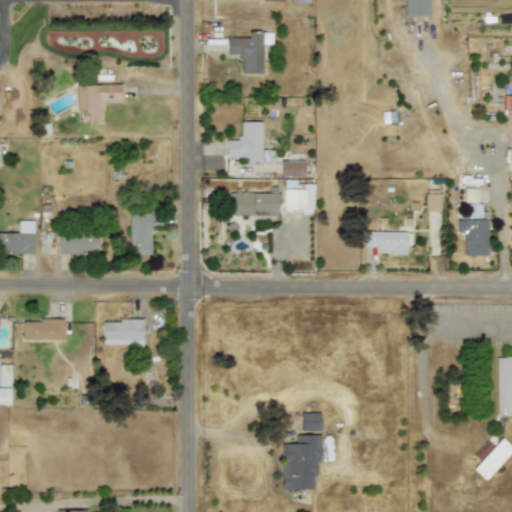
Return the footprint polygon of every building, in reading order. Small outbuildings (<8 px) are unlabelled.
[(403,0),(403,15),(428,16),(428,0),(403,0)] [(239,73),(263,73),(263,43),(270,43),(270,31),(247,31),(247,37),(225,37),(225,54),(239,54),(239,73)] [(75,85),(75,111),(79,111),(79,122),(101,121),(101,100),(119,99),(119,84),(75,85)] [(245,157),(245,164),(259,164),(260,121),(239,121),(238,140),(224,139),(224,156),(245,157)] [(278,175),(303,176),(303,161),(279,160),(278,175)] [(282,209),(311,209),(312,184),(297,184),(297,179),(283,179),(282,209)] [(462,202),(476,203),(476,188),(463,188),(462,202)] [(228,191),(227,215),(277,216),(277,192),(228,191)] [(439,211),(439,194),(424,194),(423,211),(439,211)] [(484,224),(479,224),(479,203),(464,203),(464,214),(462,214),(462,219),(472,219),(472,231),(464,231),(464,253),(484,253),(484,224)] [(150,213),(128,213),(127,254),(149,254),(150,213)] [(0,233),(0,252),(31,253),(32,221),(17,220),(17,233),(0,233)] [(362,247),(376,247),(376,253),(404,253),(404,231),(363,231),(362,247)] [(56,253),(96,252),(95,232),(56,233),(56,253)] [(20,339),(61,340),(61,320),(20,319),(20,339)] [(141,345),(141,320),(101,320),(101,344),(141,345)] [(511,356),(495,356),(495,415),(511,415),(511,424),(511,356)] [(0,364),(0,386),(10,386),(10,364),(0,364)] [(0,404),(9,405),(9,387),(0,387),(0,404)] [(298,430),(318,430),(318,412),(299,412),(298,430)] [(279,443),(280,489),(311,488),(311,476),(315,476),(314,463),(319,463),(318,434),(294,435),(294,443),(279,443)] [(482,479),(511,449),(500,438),(471,469),(482,479)]
